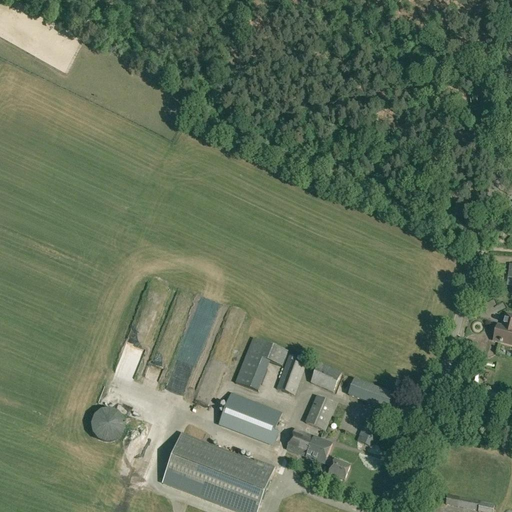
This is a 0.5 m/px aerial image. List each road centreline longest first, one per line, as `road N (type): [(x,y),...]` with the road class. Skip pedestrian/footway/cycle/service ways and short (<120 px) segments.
road 1 (unclassified): [(406,511),(503,153),(511,79)]
road 2 (track): [(484,230),(222,107)]
